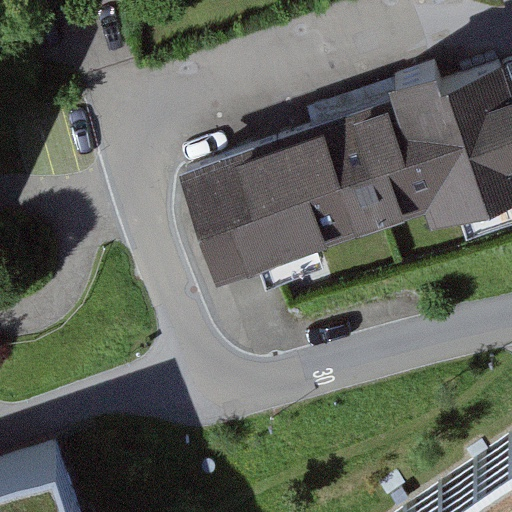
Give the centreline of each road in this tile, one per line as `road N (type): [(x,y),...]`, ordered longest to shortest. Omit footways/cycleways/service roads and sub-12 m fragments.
road 1 (residential): [(511,322),(248,388),(198,363),(122,140)]
road 2 (unknown): [(122,140),(90,82),(93,21),(103,0)]
